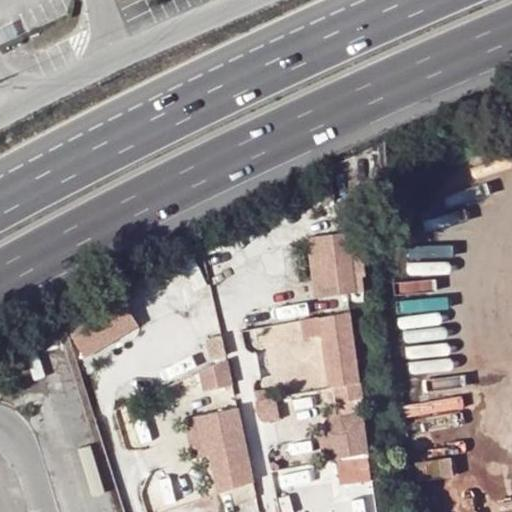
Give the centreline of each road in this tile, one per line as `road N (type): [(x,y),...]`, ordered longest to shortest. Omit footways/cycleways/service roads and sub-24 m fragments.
road 1 (motorway): [(0,278),(137,204),(511,34)]
road 2 (motorway): [(411,0),(0,200)]
road 3 (tertiary): [(247,0),(117,52),(4,111)]
